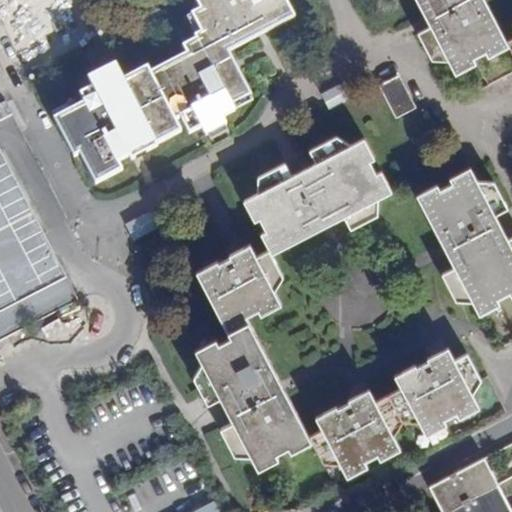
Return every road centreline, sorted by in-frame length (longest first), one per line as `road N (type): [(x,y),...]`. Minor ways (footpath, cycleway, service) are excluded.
road 1 (residential): [(126,295),(146,206),(337,83),(346,42),(338,0)]
road 2 (residential): [(126,295),(88,270),(11,123)]
road 3 (residential): [(511,424),(339,511)]
road 4 (residential): [(0,377),(45,357),(118,344),(129,324),(126,295)]
